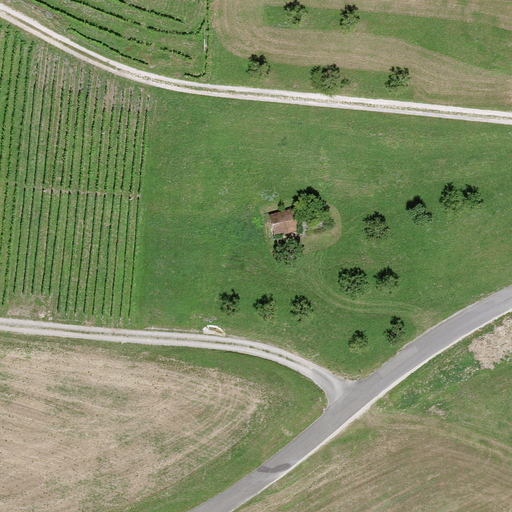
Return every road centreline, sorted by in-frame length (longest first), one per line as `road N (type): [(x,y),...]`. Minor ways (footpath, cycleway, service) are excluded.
road 1 (track): [(0,323),(251,347),(325,381),(345,405),(511,459)]
road 2 (track): [(511,121),(143,80),(0,14)]
road 3 (unclassified): [(511,296),(451,323),(242,492),(205,511)]
